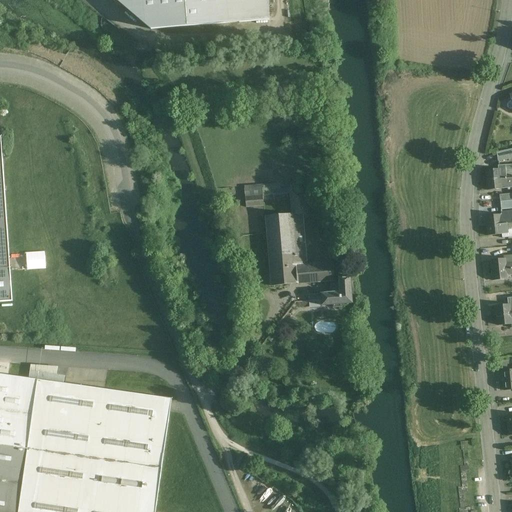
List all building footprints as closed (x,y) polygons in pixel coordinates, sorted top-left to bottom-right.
[(265,0),(118,0),(149,28),(267,18),(265,0)] [(1,138),(0,137),(0,301),(12,301),(1,138)] [(511,154),(511,150),(496,154),(497,162),(511,159),(511,154)] [(511,165),(498,167),(499,170),(485,171),(486,181),(501,179),(511,177),(511,165)] [(511,177),(501,179),(502,189),(511,188),(511,177)] [(501,179),(486,181),(487,191),(502,189),(501,179)] [(293,200),(294,216),(268,218),(273,288),(338,284),(336,262),(310,264),(307,215),(309,215),(307,192),(300,192),(299,182),(247,185),(248,207),(266,206),(266,201),(293,200)] [(511,198),(511,194),(499,196),(500,203),(511,201),(511,198)] [(511,209),(511,202),(511,201),(500,203),(501,211),(511,209)] [(511,212),(511,213),(511,215),(485,217),(486,227),(511,224),(511,212)] [(511,224),(486,227),(487,237),(501,235),(502,239),(511,237),(511,224)] [(27,269),(46,268),(45,251),(26,252),(27,269)] [(505,260),(491,262),(492,272),(506,270),(506,264),(505,260)] [(506,270),(492,272),(493,281),(507,280),(507,275),(506,270)] [(323,296),(324,309),(355,307),(353,279),(340,280),(341,294),(323,296)] [(507,305),(495,306),(496,316),(497,316),(510,315),(510,309),(509,305),(507,305)] [(510,315),(497,316),(498,326),(511,324),(510,315)] [(0,511),(155,511),(172,399),(64,384),(65,376),(57,374),(59,366),(32,365),(30,379),(0,374),(0,511)] [(511,370),(502,371),(503,381),(511,380),(511,370)] [(511,380),(503,381),(504,391),(511,390),(511,380)] [(473,508),(466,508),(465,493),(469,493),(467,472),(471,471),(469,450),(475,450),(474,445),(478,445),(478,441),(461,443),(462,445),(455,446),(456,447),(462,446),(462,450),(463,450),(464,467),(461,467),(462,488),(458,488),(460,509),(459,511),(476,511),(477,511),(473,511),(473,508)]
